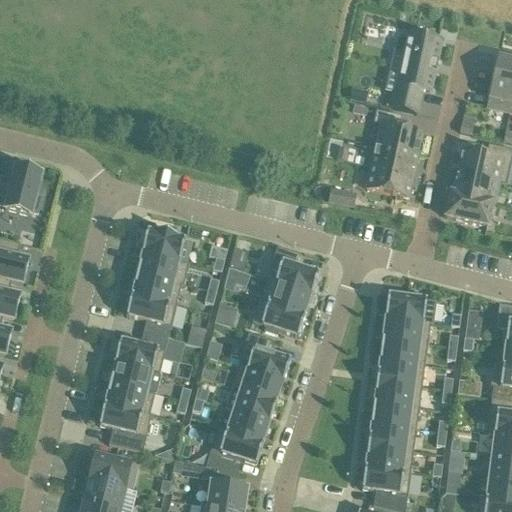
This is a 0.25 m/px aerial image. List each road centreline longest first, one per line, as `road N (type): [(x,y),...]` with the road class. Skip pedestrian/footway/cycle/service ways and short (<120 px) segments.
road 1 (residential): [(108,191),(28,511)]
road 2 (residential): [(358,252),(282,511)]
road 3 (residential): [(358,252),(108,191)]
road 4 (residential): [(465,49),(417,267)]
